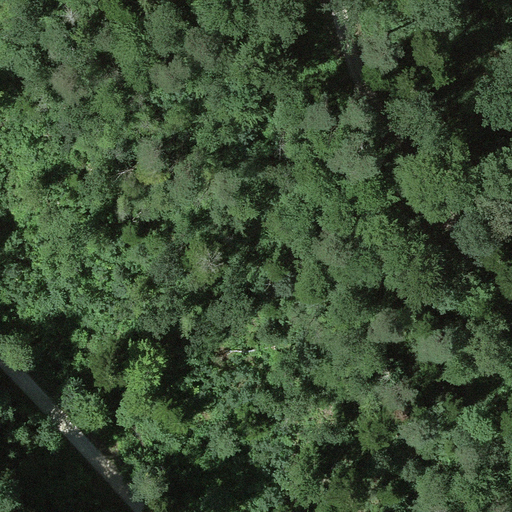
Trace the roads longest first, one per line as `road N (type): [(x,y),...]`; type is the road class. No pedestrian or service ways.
road 1 (track): [(511,287),(388,132),(353,58),(339,0)]
road 2 (track): [(0,350),(142,511)]
